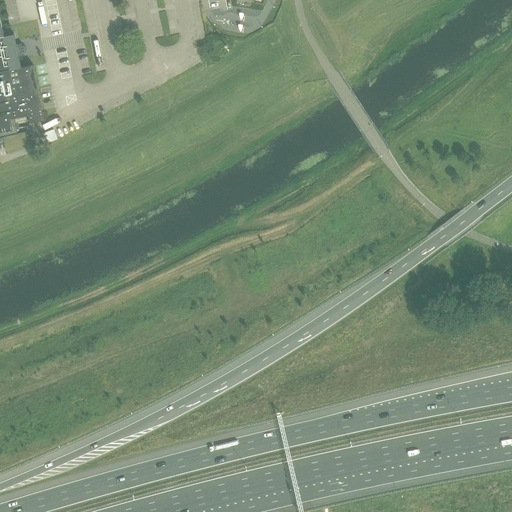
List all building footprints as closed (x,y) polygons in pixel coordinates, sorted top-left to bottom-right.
[(0,0),(0,137),(18,133),(15,118),(28,115),(29,123),(44,120),(42,111),(32,64),(23,66),(21,58),(20,56),(26,54),(25,50),(24,43),(18,44),(16,34),(3,36),(3,35),(3,32),(1,26),(0,18),(0,0)] [(58,131),(49,135),(54,145),(63,141),(58,131)] [(198,392),(228,378),(224,369),(194,383),(198,392)] [(505,382),(511,381),(511,370),(499,372),(500,380),(505,379),(505,382)] [(426,389),(429,398),(456,392),(454,382),(426,389)] [(190,440),(193,450),(220,442),(217,433),(190,440)] [(124,474),(136,473),(135,466),(123,468),(124,474)] [(21,492),(22,499),(33,496),(31,489),(21,492)]
